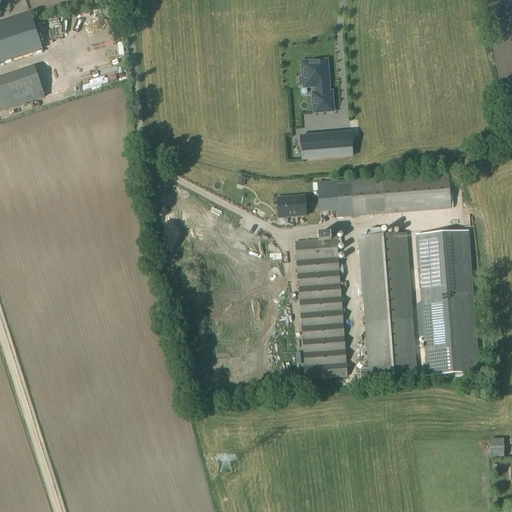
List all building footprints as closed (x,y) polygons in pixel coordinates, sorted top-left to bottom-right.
[(30,14),(0,24),(0,64),(42,51),(30,14)] [(303,78),(298,78),(299,86),(304,86),(304,87),(319,86),(320,94),(313,95),(314,113),(332,111),(331,93),(328,94),(327,86),(328,86),(326,62),(313,63),(313,61),(305,61),(305,63),(302,64),(303,78)] [(350,133),(300,137),(302,161),(352,157),(350,133)] [(447,174),(317,185),(320,214),(336,212),(336,219),(450,210),(447,174)] [(304,198),(276,200),(278,220),(306,218),(304,198)] [(318,242),(295,244),(305,382),(347,378),(335,234),(317,236),(318,242)] [(406,235),(358,239),(369,380),(417,376),(406,235)] [(479,375),(470,235),(416,238),(425,378),(479,375)] [(296,368),(295,356),(287,356),(288,369),(296,368)]
